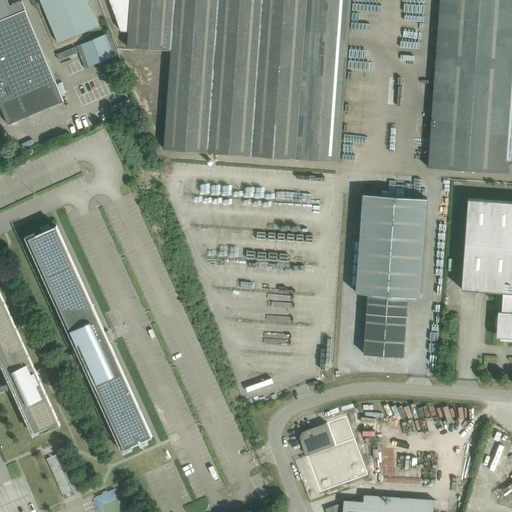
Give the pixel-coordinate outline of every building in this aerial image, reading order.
[(0,0),(0,105),(8,124),(63,101),(22,1),(9,6),(6,0),(0,0)] [(40,0),(58,43),(97,27),(86,0),(40,0)] [(164,149),(174,150),(339,162),(350,0),(109,0),(121,31),(128,31),(127,47),(171,50),(164,149)] [(511,0),(439,0),(428,167),(508,173),(509,160),(511,160),(511,0)] [(368,294),(364,354),(403,357),(408,296),(420,297),(427,198),(363,194),(356,293),(368,294)] [(503,292),(502,311),(498,311),(496,337),(511,338),(511,201),(468,199),(461,289),(503,292)] [(0,391),(13,386),(34,432),(40,430),(40,429),(48,426),(49,429),(41,432),(42,433),(60,424),(38,374),(82,355),(124,449),(152,436),(56,225),(29,238),(80,350),(37,370),(38,370),(36,371),(0,290),(0,391)] [(335,445),(327,422),(302,431),(300,434),(299,437),(306,456),(335,445)] [(46,459),(60,490),(64,499),(74,494),(70,485),(57,454),(46,459)] [(511,477),(511,456),(496,469),(507,482),(511,477)] [(433,511),(434,499),(364,494),(363,501),(343,500),(343,504),(338,504),(330,507),(329,511),(328,510),(328,511),(433,511)]
